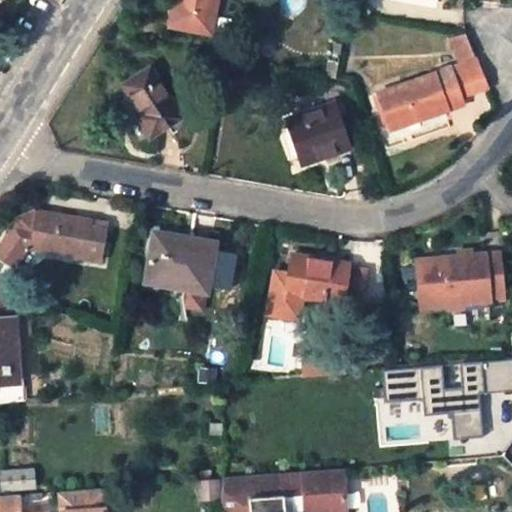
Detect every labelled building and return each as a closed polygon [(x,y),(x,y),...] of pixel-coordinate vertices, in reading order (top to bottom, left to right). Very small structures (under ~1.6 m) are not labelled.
[(217,0),(175,0),(172,20),(213,27),(217,0)] [(468,30),(452,35),(461,61),(477,56),(468,30)] [(153,62),(126,78),(141,107),(136,111),(148,132),(182,112),(153,62)] [(450,73),(436,77),(438,84),(453,79),(459,99),(488,89),(480,63),(450,73)] [(436,77),(379,94),(388,129),(462,107),(459,99),(453,79),(438,84),(436,77)] [(337,103),(285,120),(300,162),(352,146),(337,103)] [(92,215),(37,206),(33,224),(15,219),(0,238),(0,253),(11,262),(24,246),(44,249),(49,245),(49,241),(62,243),(61,249),(100,256),(106,225),(91,222),(92,215)] [(216,238),(157,228),(148,279),(207,289),(216,238)] [(350,263),(295,253),(290,272),(286,293),(301,296),(359,306),(366,269),(349,267),(350,263)] [(488,264),(501,263),(500,253),(487,254),(488,264)] [(504,301),(501,263),(488,264),(487,254),(415,260),(418,308),(504,301)] [(286,293),(290,272),(275,269),(266,312),(296,318),(301,296),(286,293)] [(18,378),(16,294),(0,288),(0,386),(8,386),(7,378),(18,378)] [(511,359),(384,370),(387,402),(424,399),(426,415),(453,412),(456,438),(486,435),(483,409),(474,410),(473,393),(511,389),(511,359)] [(223,424),(211,423),(211,434),(222,435),(223,424)] [(5,489),(37,486),(35,468),(4,470),(5,489)] [(346,511),(343,469),(302,472),(304,494),(305,511),(346,511)] [(302,472),(237,477),(239,500),(249,499),(285,496),(304,494),(302,472)] [(237,477),(222,478),(221,499),(221,510),(240,508),(239,500),(237,477)] [(200,500),(221,499),(222,478),(200,480),(200,500)] [(62,511),(107,511),(106,487),(61,490),(62,511)] [(21,511),(21,493),(0,494),(0,511),(51,511),(39,511),(21,511)] [(305,511),(304,494),(285,496),(286,511),(305,511)] [(286,511),(285,496),(249,499),(250,511),(286,511)]
